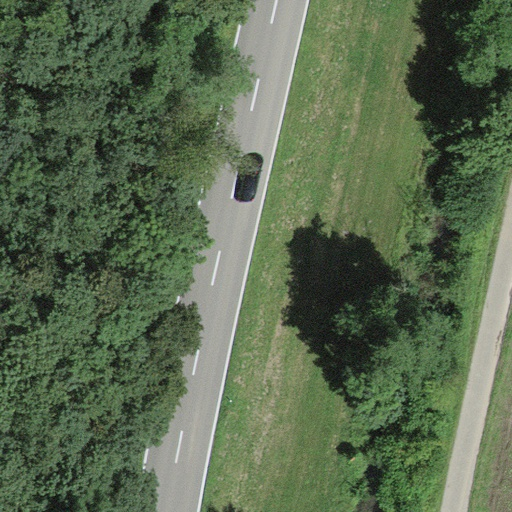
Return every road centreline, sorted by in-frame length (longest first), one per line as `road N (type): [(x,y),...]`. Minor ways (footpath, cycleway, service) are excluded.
road 1 (tertiary): [(276,0),(166,511)]
road 2 (track): [(511,217),(443,511)]
